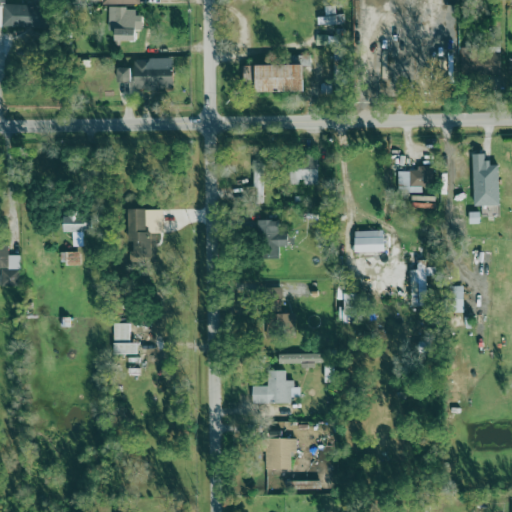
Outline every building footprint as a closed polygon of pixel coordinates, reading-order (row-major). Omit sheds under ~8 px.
[(3,27),(34,27),(35,5),(3,5),(3,27)] [(318,26),(344,24),(344,14),(336,15),(335,6),(325,7),(325,17),(317,17),(318,26)] [(108,29),(115,30),(115,42),(136,42),(136,30),(142,31),(143,16),(136,16),(136,9),(109,8),(108,29)] [(501,50),(461,49),(461,75),(501,76),(501,50)] [(173,59),(134,60),(135,90),(174,89),(173,59)] [(256,93),(305,92),(304,65),(244,66),(244,83),(255,82),(256,93)] [(130,68),(117,69),(118,83),(131,83),(130,68)] [(474,207),(500,206),(499,164),(486,164),(485,155),(473,155),(474,207)] [(318,159),(289,158),(288,185),(301,186),(301,185),(318,186),(318,159)] [(398,172),(399,194),(423,193),(423,188),(434,187),(434,166),(417,167),(417,171),(398,172)] [(253,196),(263,196),(264,169),(254,169),(253,196)] [(163,210),(129,210),(129,244),(134,244),(134,257),(154,256),(154,233),(163,233),(163,210)] [(65,233),(73,233),(73,240),(83,240),(83,230),(92,230),(92,213),(64,214),(65,233)] [(279,221),(259,221),(259,259),(279,259),(279,247),(288,246),(288,233),(280,233),(279,221)] [(355,253),(385,252),(384,231),(354,232),(355,253)] [(0,268),(1,268),(1,287),(20,287),(20,256),(8,256),(8,244),(0,243),(0,268)] [(80,253),(60,253),(61,266),(80,265),(80,253)] [(411,307),(427,307),(426,276),(436,276),(436,268),(426,268),(426,261),(417,261),(417,270),(411,270),(411,307)] [(463,287),(449,287),(450,313),(463,312),(463,287)] [(281,288),(262,289),(263,299),(282,298),(281,288)] [(295,330),(295,316),(267,316),(267,331),(295,330)] [(138,355),(138,344),(130,344),(130,324),(114,324),(114,355),(138,355)] [(278,355),(278,364),(302,364),(302,369),(317,368),(317,354),(278,355)] [(253,404),(291,404),(291,398),(300,398),(300,388),(294,388),(294,381),(286,381),(286,371),(267,371),(268,386),(252,387),(253,404)] [(291,468),(291,452),(296,452),(296,437),(264,438),(265,469),(291,468)]
